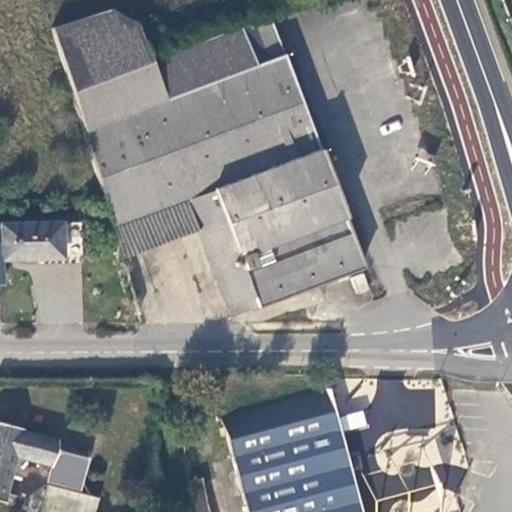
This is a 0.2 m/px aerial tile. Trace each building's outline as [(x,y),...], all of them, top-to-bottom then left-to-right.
[(230,316),(362,266),(269,17),(150,60),(76,103),(120,256),(196,227),(230,316)] [(0,231),(1,243),(1,260),(61,258),(60,222),(0,224),(0,231)] [(357,293),(368,289),(362,273),(351,278),(357,293)] [(351,511),(320,392),(221,418),(245,511),(351,511)] [(339,417),(343,431),(366,425),(363,411),(339,417)] [(19,431),(20,428),(0,422),(0,501),(1,502),(13,455),(50,464),(55,444),(56,440),(19,431)] [(86,452),(55,444),(50,464),(49,467),(80,475),(86,452)] [(93,511),(97,497),(45,484),(37,511),(93,511)]
